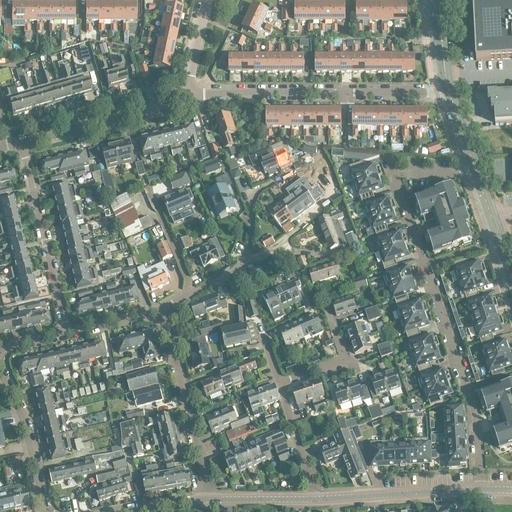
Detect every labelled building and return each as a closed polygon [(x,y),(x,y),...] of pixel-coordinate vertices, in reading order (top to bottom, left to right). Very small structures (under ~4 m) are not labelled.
[(473,6),(476,61),(511,59),(511,1),(475,4),(474,4),(474,5),(473,5),(473,6)] [(24,22),(24,5),(12,5),(12,7),(6,7),(6,26),(12,26),(12,27),(24,27),(24,26),(24,22)] [(37,5),(24,5),(24,22),(37,22),(37,5)] [(49,5),(37,5),(37,22),(42,21),(49,21),(49,5)] [(61,21),(61,5),(49,5),(49,21),(61,21)] [(61,21),(74,21),(74,5),(61,5),(61,21)] [(98,5),(86,5),(86,21),(98,21),(98,5)] [(111,5),(98,5),(98,21),(111,21),(111,5)] [(123,21),(123,5),(111,5),(111,21),(123,21)] [(123,21),(135,21),(135,5),(123,5),(123,21)] [(182,9),(166,5),(163,17),(179,21),(182,9)] [(248,17),(262,23),(268,12),(253,5),(248,17)] [(295,21),(296,21),(308,21),(308,5),(295,5),(295,21)] [(320,21),(320,5),(308,5),(308,21),(320,21)] [(332,21),(332,5),(320,5),(320,21),(332,21)] [(345,5),(332,5),(332,21),(345,21),(345,5)] [(357,21),(369,21),(369,5),(357,5),(357,21)] [(375,21),(382,21),(382,5),(369,5),(369,21),(369,25),(375,25),(375,21)] [(394,21),(394,5),(382,5),(382,21),(382,25),(387,25),(387,21),(394,21)] [(407,5),(394,5),(394,21),(394,26),(399,26),(399,21),(407,21),(407,5)] [(163,17),(161,29),(177,33),(179,21),(163,17)] [(262,23),(248,17),(243,28),(257,35),(262,23)] [(158,41),(174,45),(177,33),(161,29),(158,41)] [(157,47),(156,53),(172,57),(174,45),(158,41),(154,40),(153,46),(157,47)] [(108,53),(105,44),(98,46),(101,55),(108,53)] [(169,69),(172,57),(156,53),(151,53),(150,57),(155,58),(153,66),(169,69)] [(114,71),(118,85),(128,82),(124,68),(123,68),(122,64),(124,64),(122,57),(117,59),(119,65),(112,67),(114,71)] [(242,73),(242,57),(230,57),(230,73),(232,73),(242,73)] [(254,57),(242,57),(242,73),(254,73),(254,57)] [(267,57),(254,57),(254,73),(267,73),(267,57)] [(279,57),(267,57),(267,73),(279,73),(279,57)] [(291,57),(279,57),(279,73),(291,73),(291,57)] [(291,57),(291,73),(304,73),(304,57),(291,57)] [(328,73),(328,57),(316,57),(316,73),(328,73)] [(341,57),(328,57),(328,73),(341,73),(341,57)] [(353,57),(341,57),(341,73),(353,73),(353,57)] [(365,57),(353,57),(353,73),(365,73),(365,57)] [(377,57),(365,57),(365,73),(377,73),(377,57)] [(382,57),(377,57),(377,73),(390,73),(390,57),(382,57)] [(402,57),(390,57),(390,73),(402,73),(402,57)] [(402,57),(402,73),(415,73),(415,57),(402,57)] [(104,74),(108,88),(118,85),(114,71),(107,73),(106,69),(105,63),(99,64),(101,70),(103,70),(104,74)] [(148,76),(145,66),(139,68),(142,78),(148,76)] [(73,99),(83,96),(77,77),(70,79),(67,67),(64,68),(73,99)] [(83,96),(93,93),(87,74),(89,73),(87,67),(82,69),(84,75),(77,77),(83,96)] [(57,82),(63,102),(73,99),(64,68),(61,68),(64,80),(57,82)] [(0,82),(10,79),(7,69),(0,71),(0,82)] [(20,69),(15,71),(18,81),(21,80),(23,87),(23,88),(16,90),(23,113),(33,110),(24,79),(23,79),(20,69)] [(216,72),(215,86),(227,86),(227,72),(216,72)] [(44,73),(41,74),(44,86),(37,88),(43,107),(53,104),(44,73)] [(50,84),(47,73),(44,73),(53,104),(63,102),(57,82),(50,84)] [(27,78),(24,79),(33,110),(43,107),(37,88),(30,90),(27,78)] [(13,116),(23,113),(16,88),(4,91),(5,98),(7,97),(13,116)] [(511,92),(497,94),(497,93),(487,94),(488,103),(491,103),(491,111),(494,111),(495,123),(511,122),(511,92)] [(474,99),(481,118),(490,115),(484,96),(474,99)] [(267,127),(279,127),(279,111),(267,111),(267,127)] [(292,127),(292,111),(279,111),(279,127),(292,127)] [(304,127),(304,111),(292,111),(292,127),(304,127)] [(316,127),(316,111),(304,111),(304,127),(304,130),(309,130),(309,127),(316,127)] [(328,127),(328,111),(316,111),(316,127),(328,127)] [(341,111),(328,111),(328,127),(341,127),(341,111)] [(366,127),(366,111),(353,111),(353,130),(358,130),(358,127),(366,127)] [(378,111),(366,111),(366,127),(366,131),(370,131),(370,127),(378,127),(378,111)] [(390,127),(390,111),(378,111),(378,127),(378,130),(383,130),(383,127),(390,127)] [(402,127),(402,111),(390,111),(390,127),(390,130),(396,130),(396,127),(402,127)] [(402,111),(402,127),(402,130),(408,130),(408,127),(415,127),(415,111),(402,111)] [(427,111),(415,111),(415,127),(427,127),(427,111)] [(228,135),(235,133),(228,114),(216,119),(226,148),(232,146),(228,135)] [(193,125),(182,128),(185,142),(188,151),(199,148),(198,144),(204,142),(200,129),(195,131),(193,125)] [(182,153),(180,144),(185,142),(182,128),(171,130),(177,155),(182,153)] [(164,148),(170,146),(172,156),(177,155),(171,130),(161,133),(164,148)] [(157,152),(156,149),(164,148),(161,133),(150,136),(156,160),(161,159),(159,151),(157,152)] [(150,136),(139,138),(143,153),(149,151),(151,161),(156,160),(150,136)] [(121,166),(135,162),(130,141),(115,144),(121,166)] [(115,144),(101,148),(107,169),(121,166),(115,144)] [(272,146),(268,147),(271,154),(275,153),(274,149),(278,147),(276,144),(272,146)] [(438,144),(431,146),(428,147),(430,154),(440,150),(438,144)] [(215,160),(220,158),(216,146),(210,148),(215,160)] [(268,147),(261,150),(264,157),(271,154),(268,147)] [(203,161),(210,158),(206,148),(200,151),(203,161)] [(233,149),(226,151),(229,159),(235,157),(238,156),(235,148),(233,149)] [(272,156),(277,169),(289,164),(284,151),(272,156)] [(84,167),(89,166),(85,152),(75,154),(81,176),(86,175),(84,167)] [(74,170),(76,178),(81,176),(75,154),(66,157),(69,171),(74,170)] [(277,169),(272,156),(260,161),(265,174),(268,173),(269,177),(276,174),(275,170),(277,169)] [(64,172),(69,171),(66,157),(56,159),(61,180),(65,179),(64,175),(64,172)] [(309,165),(304,169),(307,174),(313,171),(315,175),(328,167),(322,158),(310,167),(309,165)] [(61,180),(56,159),(42,163),(41,165),(42,171),(44,172),(51,171),(51,173),(55,172),(56,177),(50,178),(52,182),(61,180)] [(309,159),(292,166),(295,171),(311,164),(309,159)] [(135,163),(139,176),(145,174),(142,162),(135,163)] [(219,169),(217,162),(203,166),(206,174),(219,169)] [(378,177),(382,176),(379,168),(375,169),(374,166),(364,169),(362,163),(350,167),(355,184),(356,184),(378,177)] [(14,172),(12,170),(0,173),(0,184),(2,195),(12,192),(11,188),(5,189),(4,184),(8,183),(8,182),(14,180),(15,178),(14,172)] [(109,174),(108,170),(102,172),(108,198),(117,196),(111,174),(109,174)] [(95,173),(92,174),(94,180),(96,180),(100,179),(102,178),(101,171),(95,173)] [(178,176),(183,187),(191,184),(186,173),(178,176)] [(378,177),(356,184),(355,184),(352,185),(356,197),(359,196),(361,202),(374,197),(372,191),(381,188),(378,177)] [(67,183),(53,187),(55,197),(77,192),(76,186),(68,188),(67,183)] [(280,203),(294,221),(315,205),(314,203),(323,196),(318,188),(313,192),(311,190),(307,194),(298,183),(287,191),(290,196),(280,203)] [(218,213),(226,209),(227,211),(235,207),(226,185),(209,192),(218,213)] [(415,198),(421,215),(422,218),(427,216),(429,221),(435,219),(437,225),(427,229),(429,234),(427,235),(434,254),(471,241),(465,223),(469,222),(462,204),(462,203),(459,204),(453,186),(415,198)] [(185,192),(163,201),(170,217),(171,217),(174,225),(184,220),(181,213),(192,208),(189,201),(193,199),(189,190),(185,192)] [(77,192),(55,197),(57,206),(72,203),(76,202),(75,198),(78,197),(77,192)] [(127,195),(109,204),(126,239),(153,227),(148,218),(140,222),(127,195)] [(13,196),(0,199),(0,209),(15,206),(13,196)] [(361,202),(367,219),(370,218),(392,210),(392,211),(396,209),(393,201),(389,202),(388,199),(376,203),(374,197),(361,202)] [(82,211),(80,206),(73,207),(72,203),(57,206),(60,216),(82,211)] [(289,224),(294,221),(280,203),(268,212),(282,229),(281,230),(285,234),(293,229),(289,224)] [(0,215),(2,215),(3,219),(18,216),(15,206),(0,209),(0,215)] [(396,221),(392,211),(392,210),(370,218),(375,235),(388,230),(386,224),(396,221)] [(75,218),(83,216),(82,211),(60,216),(62,226),(63,226),(63,225),(76,222),(75,218)] [(341,212),(337,214),(335,212),(331,214),(331,216),(319,221),(330,250),(342,246),(340,241),(345,240),(337,220),(344,218),(341,212)] [(3,219),(5,224),(0,224),(0,230),(20,225),(18,216),(3,219)] [(63,225),(63,226),(69,250),(82,247),(81,243),(89,241),(86,230),(85,225),(77,227),(76,222),(63,225)] [(101,222),(91,225),(92,233),(103,230),(101,222)] [(0,235),(7,234),(8,238),(21,235),(22,236),(22,235),(20,225),(0,230),(0,235)] [(404,245),(408,243),(405,235),(401,236),(400,233),(390,236),(388,230),(375,235),(378,241),(375,242),(378,253),(403,244),(404,245)] [(355,232),(344,236),(351,252),(362,248),(355,232)] [(24,245),(22,236),(21,235),(8,238),(9,242),(1,244),(3,250),(5,261),(13,259),(14,263),(27,260),(24,245)] [(261,241),(265,248),(274,243),(270,236),(261,241)] [(188,238),(178,242),(182,253),(188,250),(192,248),(188,238)] [(192,258),(198,256),(204,268),(219,260),(225,257),(216,239),(208,243),(211,249),(200,254),(197,248),(189,252),(192,258)] [(166,243),(157,247),(163,261),(172,257),(166,243)] [(407,255),(404,245),(403,244),(378,253),(384,270),(397,266),(395,260),(407,255)] [(92,255),(91,250),(83,252),(82,247),(69,250),(68,250),(70,260),(92,255)] [(86,262),(93,260),(92,255),(70,260),(72,270),(87,267),(86,262)] [(298,259),(301,269),(307,267),(305,257),(298,259)] [(14,263),(15,268),(7,270),(9,275),(31,270),(28,260),(27,260),(14,263)] [(456,270),(453,271),(455,278),(457,282),(482,274),(486,273),(483,265),(479,266),(478,263),(469,266),(467,260),(454,264),(456,270)] [(144,267),(137,270),(141,282),(145,291),(151,289),(152,291),(168,283),(166,279),(170,278),(164,266),(163,263),(146,271),(144,267)] [(309,273),(312,284),(340,276),(336,264),(309,273)] [(282,269),(283,269),(281,266),(280,266),(280,265),(275,268),(277,271),(276,271),(279,277),(284,274),(282,269)] [(408,268),(399,272),(397,266),(384,270),(386,276),(383,277),(387,288),(390,287),(412,279),(412,280),(416,278),(413,270),(409,271),(408,268)] [(97,274),(96,269),(88,271),(87,267),(72,270),(75,280),(97,274)] [(122,273),(123,277),(136,274),(135,267),(121,270),(122,273)] [(265,276),(260,267),(249,272),(253,281),(265,276)] [(104,278),(122,273),(121,270),(121,269),(102,273),(104,278)] [(14,279),(15,283),(33,279),(31,270),(9,275),(10,280),(14,279)] [(77,290),(91,286),(90,281),(98,280),(97,274),(75,280),(77,290)] [(482,274),(457,282),(463,300),(466,299),(478,294),(476,288),(486,285),(482,274)] [(352,282),(355,291),(369,286),(367,277),(352,282)] [(198,278),(191,282),(194,287),(201,282),(198,278)] [(13,294),(35,289),(33,279),(15,283),(16,288),(12,289),(13,294)] [(416,290),(412,280),(412,279),(390,287),(396,304),(408,300),(406,294),(416,290)] [(127,304),(139,301),(134,280),(129,281),(130,286),(131,286),(132,288),(124,290),(127,304)] [(288,284),(290,289),(289,290),(295,304),(302,301),(296,288),(301,286),(299,282),(296,283),(295,281),(294,282),(293,281),(288,284)] [(116,289),(115,284),(111,285),(116,306),(127,304),(124,290),(116,292),(116,290),(116,289)] [(274,291),(279,302),(276,303),(280,311),(281,311),(295,304),(289,290),(290,289),(288,284),(274,291)] [(106,286),(107,292),(108,291),(109,294),(101,295),(104,309),(116,306),(111,285),(106,286)] [(14,299),(22,297),(24,302),(38,299),(35,289),(13,294),(14,299)] [(101,295),(93,297),(92,291),(88,292),(93,312),(104,309),(101,295)] [(276,303),(279,302),(274,291),(262,297),(271,315),(275,322),(284,317),(281,311),(280,311),(276,303)] [(345,300),(332,304),(336,317),(356,310),(353,301),(356,300),(355,297),(360,295),(359,291),(350,294),(351,295),(344,297),(345,300)] [(88,292),(78,294),(79,298),(85,297),(86,302),(82,302),(82,304),(76,305),(75,308),(76,314),(78,315),(93,312),(88,292)] [(219,302),(215,293),(201,299),(207,314),(227,306),(225,300),(219,302)] [(471,316),(494,308),(494,309),(498,307),(495,299),(491,300),(490,297),(480,300),(478,294),(466,299),(471,316)] [(311,297),(303,300),(307,310),(315,306),(311,297)] [(201,299),(190,303),(196,318),(207,314),(201,299)] [(420,302),(410,306),(408,300),(396,304),(401,321),(424,313),(424,314),(428,312),(425,304),(421,305),(420,302)] [(253,302),(246,304),(250,319),(258,316),(253,302)] [(29,306),(34,326),(48,323),(50,320),(48,314),(46,313),(40,314),(39,313),(35,314),(34,309),(40,308),(39,304),(29,306)] [(27,313),(19,315),(23,329),(34,326),(29,306),(26,307),(27,313)] [(377,307),(365,311),(367,317),(379,313),(377,307)] [(243,308),(233,309),(235,325),(244,324),(243,308)] [(494,308),(471,316),(469,317),(472,327),(497,319),(497,318),(494,309),(494,308)] [(19,315),(12,317),(11,315),(12,315),(11,309),(6,310),(11,331),(23,329),(19,315)] [(6,310),(2,311),(3,317),(4,317),(4,319),(0,319),(0,334),(11,331),(6,310)] [(369,322),(380,318),(379,313),(367,317),(369,322)] [(427,325),(424,314),(424,313),(401,321),(407,338),(420,334),(418,328),(427,325)] [(306,319),(312,331),(315,330),(318,336),(323,334),(315,315),(306,319)] [(497,319),(472,327),(476,340),(479,339),(481,343),(493,339),(491,333),(501,330),(500,327),(504,326),(501,317),(497,318),(497,319)] [(315,330),(312,331),(306,319),(297,323),(304,339),(310,336),(312,339),(314,338),(318,336),(315,330)] [(208,321),(202,323),(203,327),(200,328),(202,336),(212,333),(208,321)] [(220,322),(211,325),(214,332),(223,330),(220,322)] [(293,343),(304,339),(297,323),(279,331),(287,350),(294,347),(293,343)] [(259,341),(253,324),(245,326),(221,332),(225,348),(249,342),(249,343),(258,341),(259,341)] [(346,330),(351,343),(368,337),(363,324),(346,330)] [(156,332),(154,331),(139,334),(142,349),(143,351),(148,350),(147,348),(156,346),(156,347),(155,341),(156,340),(158,338),(156,332)] [(133,360),(137,359),(136,354),(135,354),(134,351),(142,349),(139,334),(127,337),(133,360)] [(326,342),(325,342),(327,347),(333,344),(329,334),(324,336),(326,342)] [(436,338),(432,339),(431,336),(422,340),(420,334),(407,338),(413,355),(435,348),(439,347),(436,338)] [(127,337),(116,340),(119,354),(128,352),(128,356),(129,361),(133,360),(127,337)] [(372,349),(368,337),(351,343),(355,355),(372,349)] [(509,353),(509,352),(505,342),(495,345),(493,339),(481,343),(487,360),(509,353)] [(108,364),(103,342),(92,345),(95,359),(103,357),(103,359),(102,359),(103,365),(108,364)] [(389,343),(377,347),(379,353),(391,349),(389,343)] [(88,363),(87,361),(95,359),(92,345),(80,348),(85,369),(90,368),(88,363)] [(145,361),(159,357),(156,347),(156,346),(147,348),(148,350),(143,351),(145,361)] [(195,369),(209,366),(211,371),(223,367),(220,360),(210,364),(206,347),(191,350),(195,369)] [(80,365),(79,365),(80,370),(85,369),(80,348),(69,351),(72,364),(80,362),(80,365)] [(439,359),(435,348),(413,355),(410,356),(414,367),(416,366),(418,372),(431,368),(429,362),(439,359)] [(381,358),(393,354),(391,349),(379,353),(381,358)] [(69,351),(57,353),(62,375),(63,380),(70,379),(68,373),(66,365),(72,364),(69,351)] [(487,360),(492,378),(505,374),(503,367),(511,364),(511,362),(511,361),(511,360),(511,351),(509,352),(509,353),(487,360)] [(55,371),(56,376),(62,375),(57,353),(45,356),(49,370),(55,368),(56,370),(55,371)] [(45,356),(34,359),(39,379),(37,379),(38,386),(44,385),(42,378),(42,376),(50,374),(49,370),(45,356)] [(317,357),(311,359),(314,365),(319,363),(317,357)] [(37,379),(39,379),(34,359),(20,362),(18,364),(20,371),(22,372),(28,371),(29,372),(32,371),(33,376),(30,376),(33,388),(38,386),(37,379)] [(131,363),(133,371),(142,368),(140,360),(131,363)] [(256,369),(253,360),(232,368),(227,370),(234,387),(244,383),(241,375),(256,369)] [(298,370),(295,364),(286,368),(289,374),(298,370)] [(131,365),(124,366),(125,373),(133,371),(131,365)] [(443,371),(433,374),(431,368),(418,372),(421,378),(418,379),(422,391),(424,390),(424,389),(447,382),(451,381),(448,372),(444,374),(443,371)] [(158,385),(154,369),(140,373),(144,388),(158,385)] [(213,380),(201,384),(207,397),(209,396),(211,401),(223,396),(230,394),(228,389),(234,387),(227,370),(218,373),(220,377),(213,380)] [(401,388),(395,371),(383,376),(389,393),(401,388)] [(140,373),(126,377),(131,392),(144,388),(140,373)] [(389,393),(383,376),(371,380),(373,387),(369,389),(372,398),(389,393)] [(305,385),(311,401),(314,400),(316,404),(313,405),(316,411),(325,408),(323,401),(321,402),(319,398),(325,396),(319,380),(305,385)] [(370,399),(366,387),(360,389),(357,381),(345,386),(351,403),(361,399),(362,402),(370,399)] [(450,393),(447,382),(424,389),(424,390),(430,407),(443,402),(441,396),(450,393)] [(493,430),(494,433),(500,449),(511,445),(511,383),(481,394),(487,413),(493,411),(495,417),(501,415),(503,421),(493,424),(495,430),(493,430)] [(280,401),(274,385),(257,391),(262,407),(280,401)] [(311,401),(305,385),(291,390),(297,406),(299,411),(305,409),(303,404),(311,401)] [(137,407),(163,400),(158,386),(133,393),(136,403),(124,407),(128,421),(144,416),(143,410),(136,412),(135,408),(137,407)] [(351,403),(345,386),(333,390),(339,407),(351,403)] [(51,397),(49,389),(35,392),(38,404),(59,399),(58,394),(53,396),(51,397)] [(379,403),(405,394),(402,389),(377,398),(379,403)] [(262,407),(257,391),(247,394),(252,409),(252,410),(254,416),(257,415),(257,416),(264,414),(262,407)] [(54,412),(53,404),(55,404),(55,405),(60,403),(59,399),(38,404),(41,415),(54,412)] [(383,417),(379,405),(373,407),(378,419),(383,417)] [(368,409),(372,421),(378,419),(373,407),(368,409)] [(231,427),(232,430),(250,424),(247,416),(236,420),(231,408),(207,418),(213,434),(231,427)] [(463,408),(445,409),(446,421),(463,419),(463,408)] [(41,415),(44,427),(65,422),(64,417),(58,419),(59,420),(56,420),(54,412),(41,415)] [(160,429),(175,426),(172,415),(146,422),(147,427),(158,424),(160,429)] [(265,419),(268,426),(273,424),(270,417),(265,419)] [(0,418),(0,422),(1,431),(10,430),(8,418),(0,418)] [(341,432),(347,430),(343,418),(337,420),(341,432)] [(464,431),(464,430),(463,419),(446,421),(446,432),(464,431)] [(60,435),(58,428),(60,427),(60,428),(66,427),(65,422),(44,427),(46,438),(60,435)] [(134,458),(143,456),(135,422),(120,425),(121,436),(122,442),(122,449),(131,447),(134,458)] [(157,438),(158,441),(177,436),(176,433),(177,431),(176,428),(175,427),(175,426),(160,429),(162,437),(157,438)] [(246,435),(244,431),(243,427),(226,433),(230,441),(235,439),(240,437),(246,435)] [(352,430),(357,441),(363,439),(358,427),(352,430)] [(289,451),(281,430),(252,441),(259,459),(261,459),(262,463),(271,459),(268,451),(274,448),(280,463),(290,459),(287,452),(289,451)] [(465,442),(464,437),(467,437),(467,430),(464,430),(464,431),(446,432),(447,443),(465,442)] [(334,437),(336,443),(343,459),(351,481),(365,475),(364,473),(367,472),(352,432),(349,433),(348,432),(334,437)] [(109,433),(109,445),(118,445),(117,433),(109,433)] [(64,442),(62,443),(60,435),(46,438),(49,450),(70,445),(69,440),(64,441),(64,442)] [(165,450),(180,446),(180,445),(179,441),(178,440),(177,436),(158,441),(159,447),(161,451),(165,450)] [(248,458),(243,445),(240,437),(235,439),(238,447),(234,448),(231,450),(232,452),(240,472),(247,469),(244,461),(248,458)] [(429,462),(429,460),(429,456),(429,452),(428,440),(416,441),(418,463),(429,462)] [(244,461),(247,469),(262,463),(261,459),(259,459),(252,441),(243,445),(248,458),(244,461)] [(405,446),(406,464),(407,464),(418,463),(416,441),(404,441),(405,446)] [(382,443),(382,448),(383,465),(395,465),(394,447),(393,442),(382,443)] [(447,443),(448,455),(466,454),(465,442),(447,443)] [(327,465),(343,459),(336,443),(320,450),(327,465)] [(382,448),(382,443),(370,443),(372,466),(383,465),(382,448)] [(49,450),(52,461),(65,458),(63,450),(66,450),(71,449),(70,445),(49,450)] [(168,463),(165,464),(166,468),(174,466),(172,459),(183,457),(182,453),(182,452),(181,448),(180,447),(180,446),(165,450),(168,463)] [(406,464),(405,446),(394,447),(395,465),(400,464),(400,467),(407,467),(407,464),(406,464)] [(222,453),(232,476),(240,472),(232,452),(231,450),(222,453)] [(93,458),(86,460),(86,463),(89,475),(96,474),(98,484),(109,482),(116,480),(129,475),(131,474),(121,452),(111,455),(93,458)] [(466,465),(466,454),(448,455),(449,467),(451,466),(451,468),(457,468),(457,466),(466,465)] [(156,491),(153,476),(152,473),(151,465),(150,459),(144,460),(147,472),(141,473),(143,481),(144,486),(145,493),(146,493),(147,494),(151,493),(152,492),(156,491)] [(86,463),(83,463),(72,466),(50,471),(52,483),(89,475),(86,463)] [(22,464),(4,467),(6,478),(10,477),(10,474),(23,471),(22,464)] [(172,489),(173,488),(176,488),(174,472),(176,472),(174,466),(166,468),(167,472),(170,471),(171,473),(163,474),(166,490),(167,489),(168,490),(172,489)] [(191,485),(188,470),(176,472),(174,472),(176,488),(177,487),(178,488),(182,487),(183,486),(191,485)] [(152,473),(153,476),(156,491),(159,491),(160,491),(164,490),(165,490),(166,490),(163,474),(163,471),(158,472),(152,473)] [(128,492),(125,484),(131,482),(129,475),(116,480),(109,482),(113,497),(128,492)] [(99,501),(113,497),(109,482),(95,486),(90,489),(92,494),(97,493),(99,501)] [(24,490),(23,484),(9,487),(14,510),(29,506),(25,490),(24,490)] [(0,511),(4,511),(14,510),(9,487),(0,489),(0,511)]
